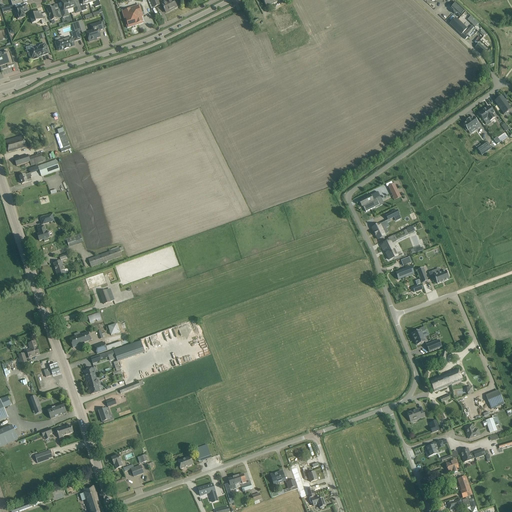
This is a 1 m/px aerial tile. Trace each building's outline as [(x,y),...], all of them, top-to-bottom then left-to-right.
[(70,10),(67,0),(66,1),(65,0),(63,0),(62,1),(63,1),(61,2),(63,8),(60,9),(63,18),(69,16),(68,11),(70,10)] [(67,0),(70,10),(73,9),(75,14),(81,12),(79,3),(75,4),(74,0),(67,0)] [(81,0),(82,2),(79,3),(81,12),(87,10),(86,7),(87,7),(86,4),(89,4),(88,0),(81,0)] [(177,0),(164,0),(165,0),(165,2),(162,4),(164,9),(163,9),(164,10),(166,13),(170,11),(170,10),(174,8),(174,9),(180,6),(177,0)] [(317,0),(293,0),(292,0),(301,19),(321,9),(317,0)] [(453,4),(450,8),(453,11),(453,12),(456,14),(457,14),(458,15),(460,17),(465,12),(459,7),(455,3),(453,4)] [(143,17),(139,5),(122,11),(127,28),(143,23),(141,17),(143,17)] [(287,5),(275,10),(280,22),(292,17),(287,5)] [(27,8),(26,6),(17,9),(14,10),(18,20),(25,17),(24,14),(28,12),(27,10),(28,10),(27,7),(27,8)] [(61,17),(59,10),(55,11),(54,7),(51,8),(48,8),(48,9),(47,10),(50,17),(49,17),(50,21),(51,20),(51,21),(54,20),(54,21),(58,20),(57,19),(58,19),(58,18),(61,17)] [(43,19),(41,13),(39,13),(38,12),(33,14),(34,17),(30,18),(32,24),(36,22),(41,20),(42,24),(46,23),(44,19),(43,19)] [(455,18),(452,22),(457,27),(456,29),(461,35),(467,29),(455,18)] [(62,41),(56,43),(58,51),(64,49),(64,50),(69,49),(69,48),(74,46),(73,41),(75,40),(75,41),(81,39),(79,35),(82,34),(78,22),(75,23),(77,27),(74,28),(75,32),(72,33),(74,38),(72,38),(66,40),(66,39),(65,38),(64,37),(63,38),(62,38),(61,39),(61,40),(62,41)] [(104,29),(102,22),(90,26),(92,31),(86,33),(89,42),(94,40),(94,39),(100,37),(98,31),(104,29)] [(488,46),(490,43),(482,37),(480,40),(488,46)] [(26,48),(27,53),(29,52),(29,53),(28,54),(29,56),(30,57),(31,59),(32,59),(33,60),(39,58),(38,56),(42,55),(42,56),(49,54),(46,45),(45,45),(45,44),(40,46),(40,47),(33,49),(32,46),(26,48)] [(486,51),(479,44),(475,47),(483,54),(486,51)] [(10,53),(0,55),(0,68),(1,71),(15,66),(10,53)] [(497,99),(494,101),(504,115),(504,114),(511,109),(502,96),(499,98),(497,99)] [(489,106),(479,114),(483,120),(487,118),(490,121),(495,118),(493,114),(494,113),(489,106)] [(474,117),(470,119),(466,121),(467,122),(463,124),(465,128),(467,131),(467,130),(468,131),(475,126),(477,129),(480,127),(478,124),(478,123),(474,117)] [(65,134),(59,136),(64,150),(61,151),(62,154),(71,151),(65,134)] [(26,148),(24,137),(6,141),(8,152),(26,148)] [(491,148),(487,142),(477,149),(482,155),(491,148)] [(46,161),(43,153),(29,158),(28,155),(14,159),(16,166),(30,162),(31,166),(46,161)] [(56,160),(38,167),(41,176),(59,170),(56,160)] [(20,177),(22,184),(28,182),(32,181),(31,178),(32,178),(31,173),(26,175),(20,177)] [(398,193),(394,184),(388,187),(393,196),(398,193)] [(363,206),(364,207),(363,207),(366,212),(380,205),(376,199),(380,197),(378,192),(370,196),(359,201),(362,206),(363,206)] [(397,210),(385,216),(388,220),(399,215),(397,210)] [(54,221),(52,214),(40,218),(42,225),(54,221)] [(385,222),(372,228),(378,240),(385,236),(382,229),(387,226),(385,222)] [(45,232),(43,226),(37,228),(39,234),(38,234),(38,236),(39,241),(43,239),(44,242),(49,240),(48,238),(49,237),(47,231),(45,232)] [(68,246),(83,242),(81,234),(66,238),(68,246)] [(389,242),(381,246),(383,251),(384,250),(389,260),(398,256),(391,243),(396,241),(394,235),(388,238),(389,242)] [(88,260),(91,267),(122,256),(121,252),(124,251),(123,248),(88,260)] [(54,267),(58,277),(65,274),(68,273),(68,272),(67,270),(66,269),(64,270),(61,261),(55,263),(56,266),(54,267)] [(411,266),(396,272),(399,280),(414,274),(411,266)] [(423,268),(417,270),(422,283),(428,281),(423,268)] [(433,272),(429,274),(431,279),(435,278),(437,284),(449,279),(449,280),(449,279),(446,271),(434,275),(433,272)] [(417,286),(412,288),(414,292),(423,289),(419,280),(415,281),(417,286)] [(106,290),(99,293),(103,304),(110,302),(113,301),(111,295),(109,290),(106,290)] [(95,322),(95,321),(101,320),(100,313),(88,315),(90,324),(95,322)] [(108,326),(110,335),(120,333),(118,324),(108,326)] [(420,331),(412,334),(414,338),(413,338),(413,339),(414,339),(414,340),(414,341),(415,341),(416,345),(425,342),(421,333),(425,331),(424,327),(419,329),(420,331)] [(75,337),(70,339),(71,343),(73,348),(85,344),(84,343),(85,342),(91,340),(88,332),(85,333),(81,335),(80,335),(79,333),(74,334),(75,337)] [(439,340),(426,345),(429,352),(442,347),(439,340)] [(37,347),(35,341),(28,344),(30,349),(27,350),(29,358),(39,354),(37,347)] [(97,354),(107,350),(105,342),(94,346),(97,354)] [(132,344),(113,351),(116,359),(117,361),(117,362),(136,356),(132,344)] [(99,355),(91,358),(93,364),(101,361),(101,360),(109,357),(110,361),(116,359),(113,351),(113,350),(99,355)] [(24,359),(22,353),(18,355),(21,364),(27,363),(26,359),(24,359)] [(58,364),(49,365),(52,378),(60,376),(58,364)] [(87,381),(96,378),(95,375),(96,375),(94,368),(84,371),(87,381)] [(462,380),(457,369),(430,381),(434,391),(462,380)] [(91,395),(100,392),(96,378),(87,381),(91,395)] [(143,384),(142,380),(119,390),(121,394),(143,384)] [(486,397),(491,409),(504,404),(499,392),(486,397)] [(40,407),(36,395),(30,398),(34,409),(40,407)] [(0,421),(8,418),(0,400),(0,399),(0,421)] [(66,413),(63,404),(47,410),(51,419),(66,413)] [(106,409),(99,411),(102,422),(103,422),(104,423),(110,421),(108,416),(111,415),(108,408),(106,409)] [(419,412),(418,409),(407,413),(410,421),(417,418),(418,419),(425,417),(423,411),(419,412)] [(499,425),(496,417),(485,421),(490,433),(497,430),(495,426),(499,425)] [(439,430),(437,424),(430,427),(432,433),(439,430)] [(0,447),(18,440),(11,425),(0,430),(0,447)] [(56,430),(55,430),(56,434),(57,433),(59,439),(64,437),(63,436),(73,433),(71,425),(63,428),(63,427),(56,430)] [(474,433),(471,425),(465,427),(469,439),(480,435),(478,431),(474,433)] [(50,428),(41,432),(43,437),(52,433),(50,428)] [(446,440),(445,440),(437,443),(436,442),(426,446),(428,452),(426,452),(428,457),(437,453),(436,450),(443,447),(443,446),(447,444),(446,440)] [(199,463),(211,458),(207,445),(194,449),(199,463)] [(485,454),(483,450),(468,455),(465,446),(459,449),(464,462),(475,458),(485,454)] [(50,450),(35,456),(38,464),(50,460),(50,459),(53,458),(50,450)] [(121,462),(118,455),(111,458),(114,465),(116,469),(123,467),(121,462)] [(193,465),(190,457),(176,462),(178,468),(180,467),(180,469),(193,465)] [(458,469),(455,461),(446,464),(449,472),(453,471),(454,474),(458,472),(457,469),(458,469)] [(144,473),(141,466),(131,469),(134,477),(144,473)] [(293,467),(291,467),(295,479),(296,479),(300,491),(305,490),(312,487),(310,483),(303,486),(300,478),(297,479),(293,467)] [(311,482),(317,480),(314,472),(312,473),(311,470),(303,472),(306,480),(310,479),(311,482)] [(285,480),(282,472),(271,475),(274,484),(285,480)] [(250,490),(252,489),(250,482),(246,483),(243,474),(239,475),(243,487),(247,485),(249,490),(250,490)] [(251,493),(250,490),(249,490),(247,485),(243,487),(239,475),(228,479),(230,486),(235,484),(236,489),(241,487),(243,492),(244,492),(245,495),(251,493)] [(469,488),(465,477),(460,479),(462,486),(461,487),(462,491),(469,488)] [(278,495),(298,489),(295,480),(286,483),(288,488),(277,492),(278,495)] [(213,503),(218,501),(215,491),(213,484),(206,486),(206,487),(198,490),(200,496),(210,493),(213,503)] [(102,511),(95,486),(82,490),(84,494),(81,495),(80,496),(82,501),(83,502),(86,501),(89,511),(102,511)] [(307,490),(310,498),(313,506),(319,505),(320,508),(321,508),(322,509),(324,508),(324,507),(326,506),(323,498),(321,499),(319,496),(315,497),(312,488),(307,490)] [(254,502),(261,499),(259,494),(252,496),(254,502)] [(448,510),(459,508),(457,498),(447,500),(448,510)] [(462,500),(465,509),(470,507),(468,499),(462,500)] [(11,511),(16,511),(35,505),(34,502),(11,511)]
